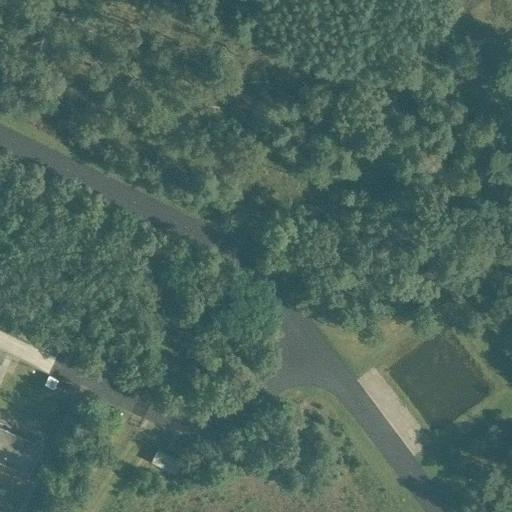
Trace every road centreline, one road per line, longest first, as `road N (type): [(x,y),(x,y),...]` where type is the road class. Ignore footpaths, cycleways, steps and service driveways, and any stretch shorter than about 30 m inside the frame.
road 1 (unclassified): [(309,346),(237,259),(0,138)]
road 2 (unclassified): [(0,338),(188,421),(256,398),(309,346)]
road 3 (unclassified): [(440,511),(309,346)]
